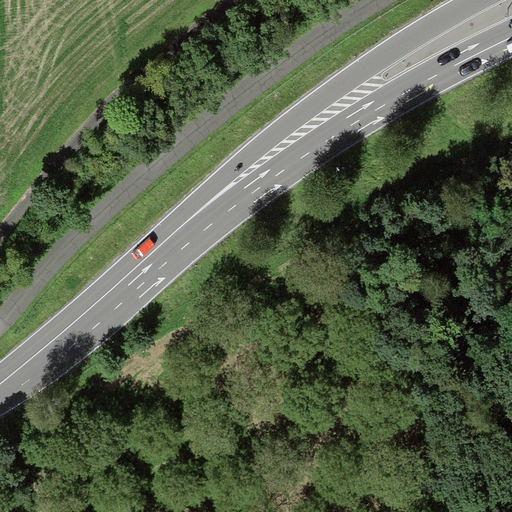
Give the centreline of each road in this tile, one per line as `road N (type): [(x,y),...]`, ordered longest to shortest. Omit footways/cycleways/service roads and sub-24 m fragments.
road 1 (secondary): [(0,385),(265,159)]
road 2 (track): [(0,241),(112,98),(234,0)]
road 3 (secondary): [(265,159),(511,37)]
road 4 (secondary): [(478,0),(356,75),(265,159)]
